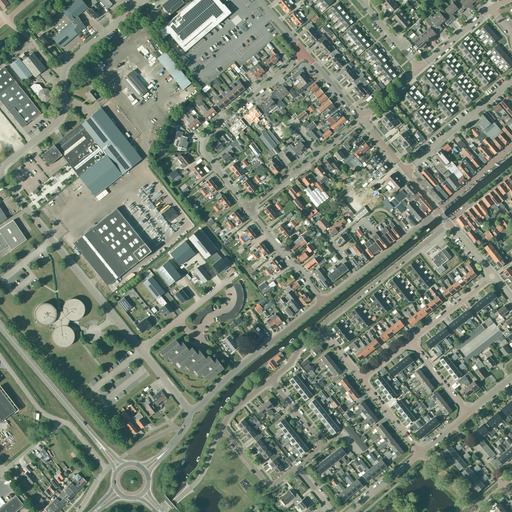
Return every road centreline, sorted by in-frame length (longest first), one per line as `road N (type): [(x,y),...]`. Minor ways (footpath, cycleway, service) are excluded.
road 1 (tertiary): [(139,350),(0,176)]
road 2 (residential): [(249,208),(201,151),(203,141),(304,52)]
road 3 (unclassified): [(187,411),(323,302)]
road 4 (unclassified): [(321,328),(449,222)]
road 5 (unclassified): [(107,469),(71,426),(39,410),(0,357)]
road 6 (primary): [(94,437),(0,325)]
road 7 (residential): [(249,208),(359,115)]
road 8 (residential): [(406,171),(511,80)]
road 9 (tertiary): [(0,168),(60,118),(62,73)]
